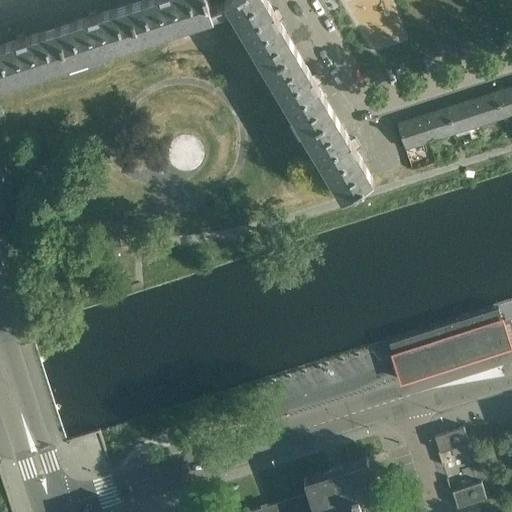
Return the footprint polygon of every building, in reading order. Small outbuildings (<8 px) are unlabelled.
[(213,14),(211,6),(208,0),(138,0),(129,3),(140,37),(213,14)] [(295,47),(279,19),(283,16),(278,8),(273,10),(267,0),(225,0),(264,66),(295,47)] [(140,37),(129,3),(99,13),(96,8),(88,11),(88,16),(58,26),(69,60),(140,37)] [(0,82),(69,60),(58,26),(27,36),(25,31),(16,34),(17,39),(0,44),(0,82)] [(334,112),(317,84),(321,81),(316,73),(312,75),(295,47),(264,66),(303,130),(334,112)] [(511,113),(511,85),(495,91),(503,116),(511,113)] [(503,116),(495,91),(471,99),(479,124),(503,116)] [(479,124),(471,99),(446,106),(454,132),(479,124)] [(454,132),(446,106),(422,114),(430,140),(454,132)] [(373,177),(356,148),(360,145),(355,137),(350,139),(334,112),(303,130),(342,196),(373,177)] [(430,140),(422,114),(397,122),(405,148),(430,140)] [(511,343),(510,342),(509,339),(498,307),(389,342),(400,374),(401,377),(400,378),(400,379),(511,343)] [(469,441),(464,425),(435,434),(440,451),(469,441)] [(385,511),(376,483),(371,466),(368,457),(342,465),(330,469),(305,477),(309,491),(276,502),(268,504),(263,506),(244,511),(243,511),(385,511)] [(487,496),(481,480),(453,489),(458,506),(476,500),(487,496)]
